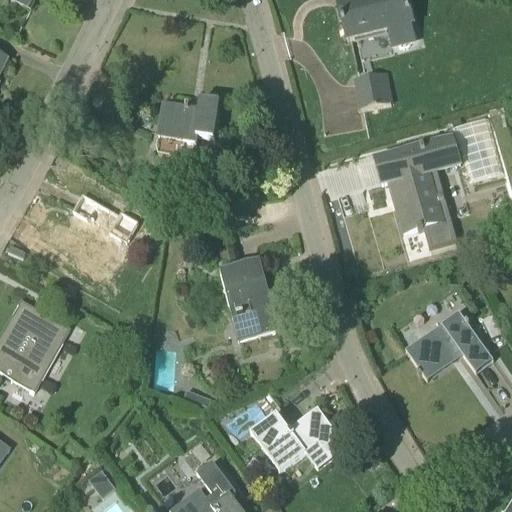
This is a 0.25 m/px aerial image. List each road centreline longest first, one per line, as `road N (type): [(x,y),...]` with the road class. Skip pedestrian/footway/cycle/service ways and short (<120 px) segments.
road 1 (residential): [(430,499),(363,392),(342,341),(247,0)]
road 2 (residential): [(0,201),(104,0)]
